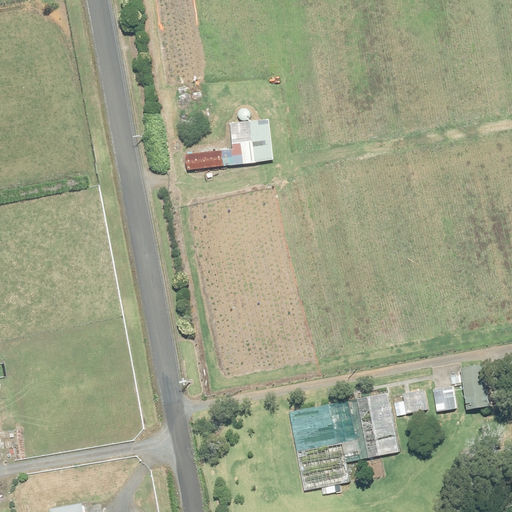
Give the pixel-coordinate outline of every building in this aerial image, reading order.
[(259,166),(255,123),(232,125),(235,150),(190,155),(192,172),(259,166)] [(488,365),(464,369),(470,411),(494,407),(488,365)] [(450,388),(437,391),(440,413),(459,410),(456,391),(451,392),(450,388)] [(427,390),(404,394),(407,407),(396,409),(398,416),(430,411),(427,390)] [(392,396),(292,412),(304,492),(353,484),(350,461),(401,453),(392,396)] [(0,432),(0,434),(7,433),(8,438),(16,437),(15,432),(18,431),(14,410),(0,412),(0,432)]
